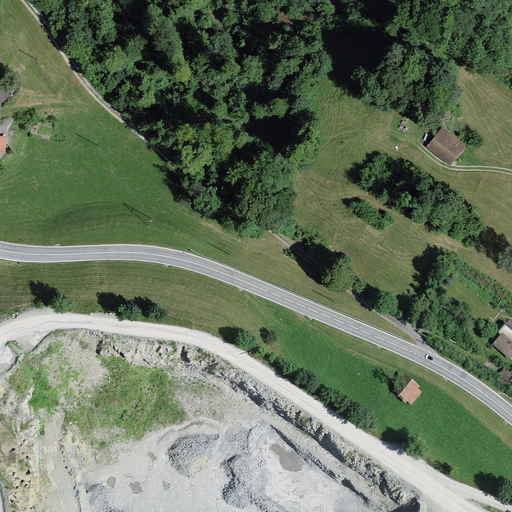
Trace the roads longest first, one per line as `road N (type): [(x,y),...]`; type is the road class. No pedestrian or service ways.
road 1 (tertiary): [(0,247),(148,257),(225,276),(440,366)]
road 2 (unclassified): [(156,146),(197,187),(272,230),(401,325),(440,366)]
road 3 (unknown): [(0,328),(57,315),(186,331),(318,406)]
road 4 (track): [(24,0),(95,94),(156,146)]
